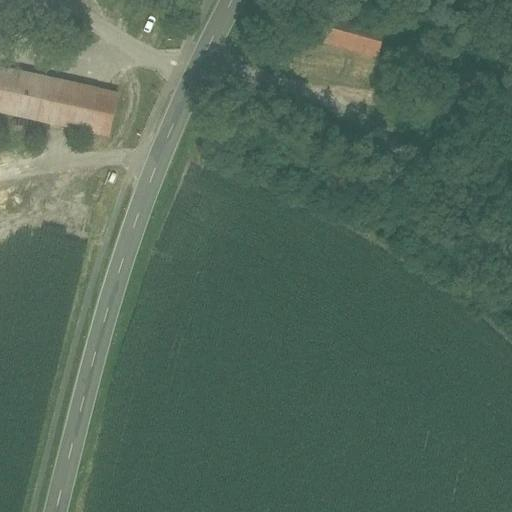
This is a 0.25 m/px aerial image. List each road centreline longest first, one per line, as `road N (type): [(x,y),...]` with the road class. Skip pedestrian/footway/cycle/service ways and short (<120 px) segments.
road 1 (tertiary): [(230,0),(123,245),(52,511)]
road 2 (track): [(198,61),(318,99),(420,172),(511,269)]
